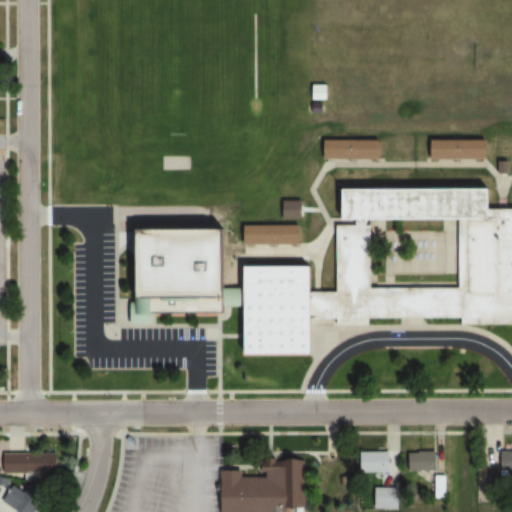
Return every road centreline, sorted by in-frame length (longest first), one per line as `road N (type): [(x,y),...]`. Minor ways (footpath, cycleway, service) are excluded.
road 1 (residential): [(447,411),(0,412)]
road 2 (residential): [(24,0),(26,412)]
